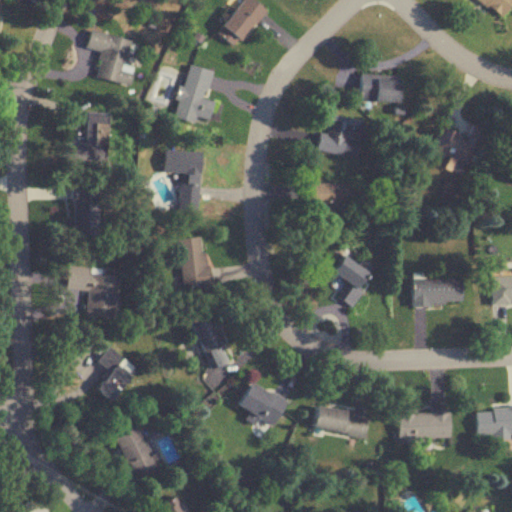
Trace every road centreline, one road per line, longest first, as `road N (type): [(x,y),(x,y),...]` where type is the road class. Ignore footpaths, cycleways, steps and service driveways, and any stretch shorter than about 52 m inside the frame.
road 1 (residential): [(511,356),(359,363),(331,357),(298,338),(264,284),(253,211),(263,116),(283,74),(357,0)]
road 2 (residential): [(59,0),(22,103),(25,380),(16,412),(4,419)]
road 3 (residential): [(511,76),(460,58),(398,0)]
road 4 (residential): [(0,414),(77,511)]
